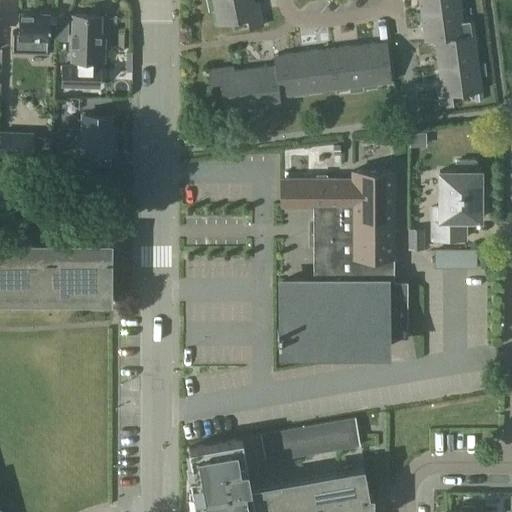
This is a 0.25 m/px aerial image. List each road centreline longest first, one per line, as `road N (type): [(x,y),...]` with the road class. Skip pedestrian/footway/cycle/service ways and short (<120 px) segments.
road 1 (residential): [(153,511),(157,0)]
road 2 (residential): [(286,0),(291,24),(396,7),(395,0)]
road 3 (residential): [(408,511),(408,486),(428,466),(511,462)]
